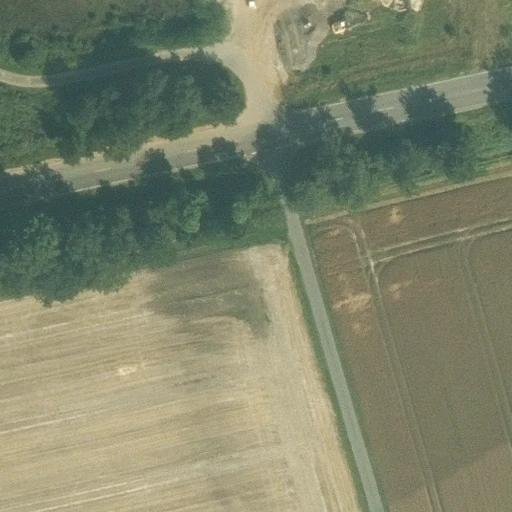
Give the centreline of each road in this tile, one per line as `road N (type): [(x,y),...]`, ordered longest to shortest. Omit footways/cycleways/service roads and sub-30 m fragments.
road 1 (unclassified): [(369,511),(267,132)]
road 2 (unclassified): [(267,132),(245,68),(228,53),(176,55),(28,85),(0,74)]
road 3 (secondary): [(0,191),(267,132)]
road 4 (secondary): [(267,132),(511,80)]
